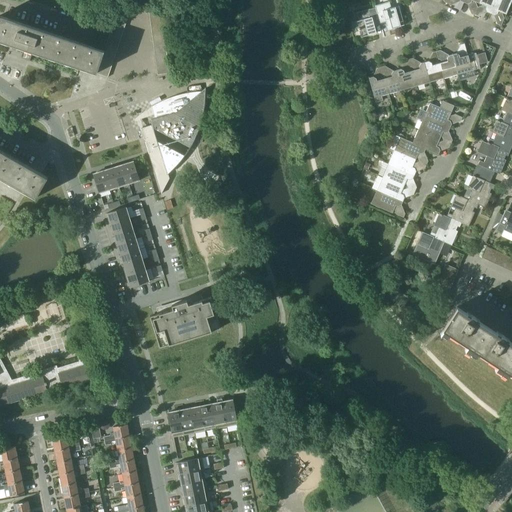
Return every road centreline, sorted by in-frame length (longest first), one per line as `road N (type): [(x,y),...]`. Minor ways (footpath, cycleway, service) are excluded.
road 1 (residential): [(141,401),(55,123),(0,83)]
road 2 (residential): [(406,221),(453,156),(503,40)]
